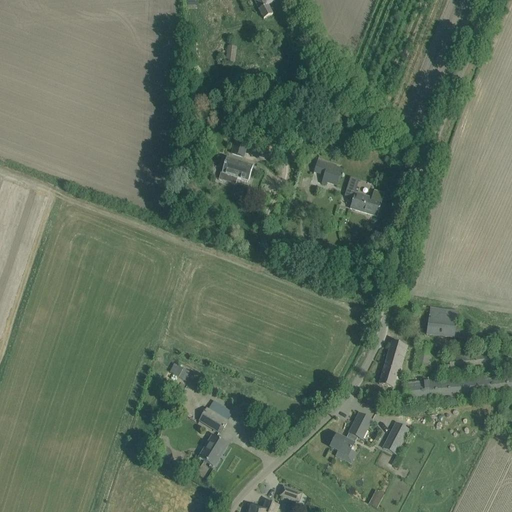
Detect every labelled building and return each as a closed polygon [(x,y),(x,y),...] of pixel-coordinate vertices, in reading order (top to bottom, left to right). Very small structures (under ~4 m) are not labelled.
[(253,0),(263,20),(273,15),(268,6),(278,0),(253,0)] [(284,135),(280,147),(300,152),(303,140),(284,135)] [(237,136),(234,148),(245,151),(249,140),(237,136)] [(254,166),(227,158),(222,174),(248,182),(254,166)] [(263,160),(260,168),(272,172),(274,164),(263,160)] [(337,168),(327,165),(317,162),(314,174),(324,178),(322,184),(326,186),(328,182),(338,185),(341,175),(335,174),(337,168)] [(357,194),(352,209),(377,217),(384,195),(374,191),(371,200),(362,197),(365,187),(346,181),(344,189),(357,194)] [(430,309),(426,335),(436,337),(455,339),(458,313),(440,310),(430,309)] [(408,348),(401,346),(391,343),(379,385),(393,389),(395,381),(402,383),(404,375),(397,373),(398,372),(400,372),(408,348)] [(413,371),(428,374),(433,349),(417,346),(413,371)] [(511,349),(448,355),(450,375),(511,368),(511,349)] [(393,404),(511,392),(511,373),(405,383),(406,393),(392,394),(393,404)] [(198,421),(211,429),(220,434),(233,413),(213,401),(208,410),(205,409),(198,421)] [(337,436),(331,448),(338,452),(336,457),(345,462),(350,464),(355,454),(350,451),(356,438),(362,440),(371,422),(368,420),(359,415),(345,441),(337,436)] [(409,431),(396,424),(383,449),(396,456),(409,431)] [(198,458),(205,462),(214,467),(219,458),(218,458),(225,446),(227,446),(211,436),(198,458)] [(158,443),(152,453),(161,458),(166,448),(158,443)] [(399,457),(395,465),(401,468),(404,460),(399,457)] [(280,497),(299,504),(303,495),(283,488),(280,497)] [(248,506),(246,511),(276,511),(279,506),(265,502),(263,510),(248,506)]
